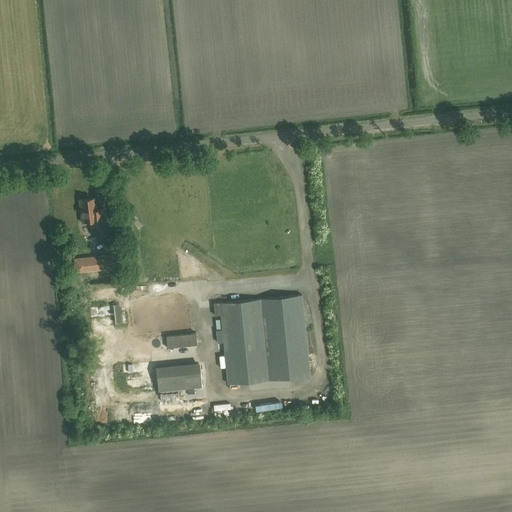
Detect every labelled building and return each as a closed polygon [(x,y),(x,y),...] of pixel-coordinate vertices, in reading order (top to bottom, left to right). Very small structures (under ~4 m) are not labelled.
[(95,198),(95,197),(79,199),(80,199),(82,220),(81,220),(81,221),(90,220),(90,225),(104,224),(102,208),(98,209),(95,206),(94,198),(95,198)] [(76,271),(112,267),(111,254),(74,258),(76,271)] [(135,284),(136,293),(147,290),(145,282),(135,284)] [(309,376),(301,295),(213,303),(214,315),(220,314),(227,383),(309,376)] [(167,335),(168,347),(197,345),(196,333),(167,335)] [(200,365),(156,369),(158,390),(202,386),(200,365)] [(213,403),(213,412),(232,411),(232,402),(213,403)]
